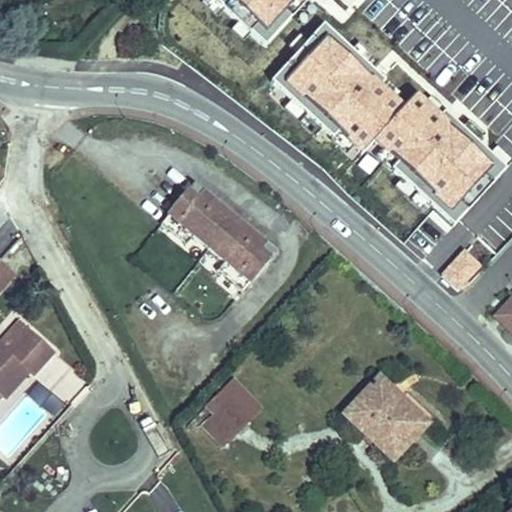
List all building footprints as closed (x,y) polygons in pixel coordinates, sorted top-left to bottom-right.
[(213,0),(265,48),(308,0),(213,0)] [(323,27),(271,83),(333,140),(338,134),(362,155),(374,143),(397,164),(392,171),(454,228),(505,171),(443,114),(438,120),(415,98),(402,112),(378,90),(384,83),(323,27)] [(193,187),(168,217),(193,238),(224,263),(249,284),(274,254),(193,187)] [(161,226),(186,247),(193,238),(168,217),(161,226)] [(464,253),(441,278),(458,292),(481,269),(464,253)] [(0,291),(15,276),(0,261),(0,291)] [(217,273),(241,293),(249,284),(224,263),(217,273)] [(0,346),(7,353),(28,330),(20,322),(0,343),(0,346)] [(32,377),(54,353),(28,330),(7,353),(0,346),(0,396),(1,398),(4,400),(28,374),(32,377)] [(393,461),(423,429),(389,397),(393,393),(378,379),(344,416),(393,461)] [(261,410),(233,381),(221,393),(249,421),(261,410)] [(222,447),(249,421),(221,393),(207,406),(215,415),(203,428),(222,447)]
